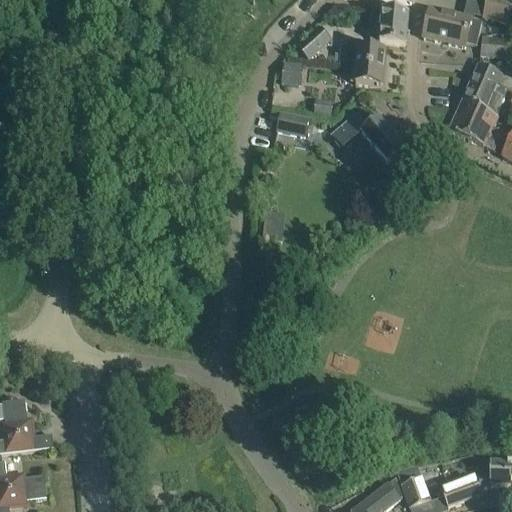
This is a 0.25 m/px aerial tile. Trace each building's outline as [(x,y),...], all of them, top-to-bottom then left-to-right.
[(511,0),(488,0),(487,7),(483,20),(509,26),(511,13),(511,0)] [(472,21),(430,11),(423,41),(465,50),(465,48),(476,50),(482,27),(471,24),(472,21)] [(408,15),(382,13),(380,46),(406,48),(408,15)] [(319,48),(324,44),(316,35),(298,51),(309,63),(322,51),(319,48)] [(481,49),(480,59),(505,60),(506,51),(481,49)] [(385,54),(358,52),(355,86),(382,88),(385,54)] [(474,77),(462,104),(486,114),(497,87),(511,94),(511,91),(511,82),(497,76),(478,68),(474,77)] [(273,91),(297,94),(299,78),(276,74),(273,91)] [(486,114),(462,104),(448,133),(449,134),(483,150),(484,149),(494,154),(502,135),(492,130),(498,116),(497,116),(507,93),(510,95),(511,94),(497,87),(486,114)] [(315,104),(313,116),(332,118),(333,106),(315,104)] [(362,136),(388,167),(406,151),(389,131),(392,129),(382,117),(368,129),(357,116),(332,139),(343,152),(362,136)] [(305,140),(308,122),(281,117),(278,135),(305,140)] [(511,164),(511,141),(503,160),(511,164)] [(275,145),(273,159),(285,161),(287,148),(275,145)] [(286,245),(288,216),(266,216),(265,244),(286,245)] [(0,457),(1,457),(54,451),(52,438),(30,441),(25,403),(3,406),(7,443),(0,443),(0,457)] [(0,457),(0,511),(9,511),(9,506),(47,501),(44,479),(7,483),(4,465),(2,465),(1,457),(0,457)] [(441,494),(447,510),(483,497),(481,491),(490,488),(490,489),(511,489),(511,465),(490,466),(490,476),(477,481),(477,480),(441,494)] [(387,511),(399,503),(403,499),(396,480),(387,488),(358,511),(355,511),(387,511)] [(430,505),(422,481),(401,488),(410,511),(430,505)]
